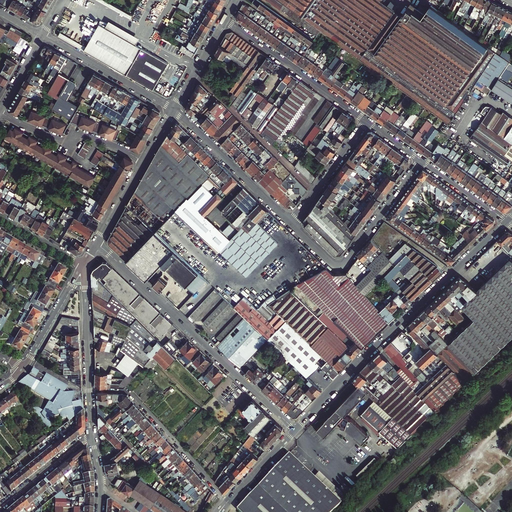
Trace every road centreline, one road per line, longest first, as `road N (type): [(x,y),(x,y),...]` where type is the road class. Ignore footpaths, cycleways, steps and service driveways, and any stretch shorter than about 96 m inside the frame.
road 1 (residential): [(96,244),(295,429)]
road 2 (secondary): [(454,269),(295,429)]
road 3 (residential): [(89,389),(128,390),(228,499)]
road 4 (residential): [(225,18),(366,120)]
road 5 (residential): [(0,112),(69,144),(75,131),(144,159)]
road 6 (residential): [(174,108),(292,223)]
road 7 (residential): [(42,35),(174,108)]
road 8 (tertiary): [(89,389),(83,266)]
road 9 (tertiary): [(83,266),(23,370)]
road 10 (residential): [(511,110),(488,100),(462,130),(503,167)]
